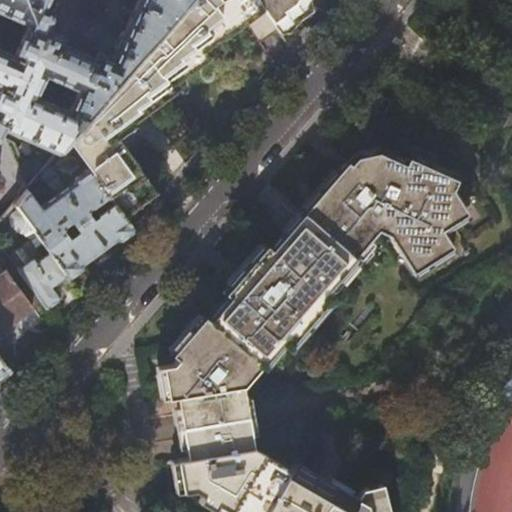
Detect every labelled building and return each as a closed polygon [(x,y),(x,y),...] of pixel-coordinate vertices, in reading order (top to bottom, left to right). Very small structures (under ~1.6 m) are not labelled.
[(0,0),(0,138),(5,128),(57,152),(67,140),(187,0),(0,0)] [(187,0),(67,140),(86,165),(114,203),(117,207),(123,215),(139,202),(136,199),(151,187),(116,139),(134,125),(129,118),(170,88),(166,83),(191,66),(190,64),(220,44),(240,30),(238,26),(240,26),(243,27),(248,30),(251,32),(261,48),(278,32),(254,0),(187,0)] [(254,0),(278,32),(279,34),(283,31),(289,19),(310,4),(309,0),(254,0)] [(27,187),(14,202),(46,248),(55,241),(63,251),(54,258),(67,276),(79,267),(80,266),(80,265),(80,264),(80,263),(114,237),(115,238),(116,239),(118,239),(119,238),(120,237),(133,228),(123,215),(117,207),(111,212),(113,215),(99,225),(94,218),(114,203),(86,165),(73,175),(64,163),(57,152),(39,173),(51,185),(57,193),(39,205),(27,187)] [(175,397),(180,426),(246,416),(241,385),(278,342),(283,346),(324,297),(320,293),(375,229),(384,233),(400,258),(412,251),(420,263),(438,251),(435,245),(443,239),(435,226),(446,219),(448,221),(462,210),(449,187),(453,177),(406,156),(401,163),(375,152),(355,156),(349,163),(346,160),(269,248),(264,244),(223,291),(228,295),(199,330),(194,325),(178,344),(183,348),(170,363),(161,364),(167,398),(175,397)] [(27,236),(4,251),(16,268),(46,308),(61,297),(53,286),(67,276),(54,258),(50,252),(42,257),(27,236)] [(0,327),(5,324),(31,306),(43,322),(52,316),(46,308),(16,268),(8,274),(0,262),(0,253),(4,251),(0,245),(0,327)] [(53,286),(61,297),(66,293),(64,289),(72,283),(67,276),(53,286)] [(246,416),(180,426),(185,457),(175,458),(181,488),(192,487),(198,491),(195,496),(211,506),(215,500),(235,511),(387,511),(381,482),(361,486),(355,496),(314,474),(310,481),(250,446),(246,416)]
